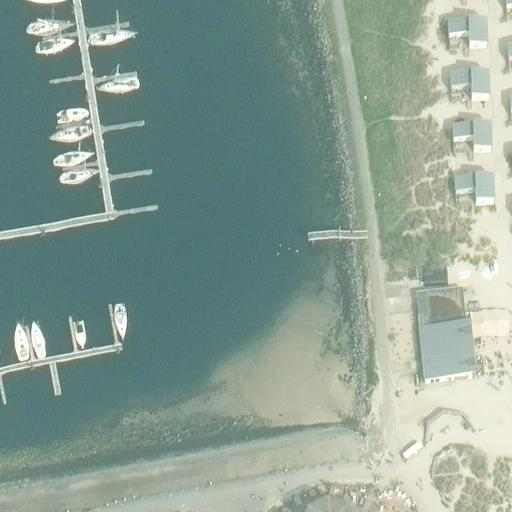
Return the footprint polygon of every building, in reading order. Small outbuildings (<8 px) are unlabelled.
[(511,0),(503,0),(504,12),(511,11),(511,0)] [(485,25),(446,26),(447,41),(466,40),(467,52),(486,51),(485,25)] [(488,103),(488,77),(448,78),(449,93),(468,92),(469,104),(488,103)] [(489,129),(451,130),(451,144),(471,144),(471,156),(491,155),(489,129)] [(492,180),(453,182),(454,196),(473,195),(474,207),(493,207),(492,180)] [(492,251),(474,252),(474,239),(449,240),(450,279),(493,278),(492,251)] [(423,255),(424,266),(448,263),(447,252),(423,255)] [(421,269),(408,270),(409,279),(421,278),(421,269)] [(418,333),(422,385),(473,381),(469,329),(418,333)]
